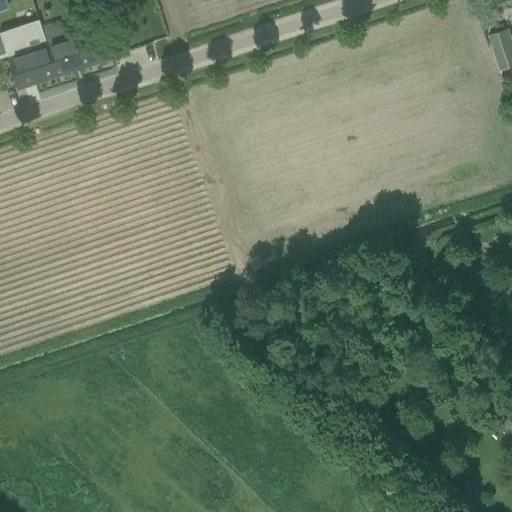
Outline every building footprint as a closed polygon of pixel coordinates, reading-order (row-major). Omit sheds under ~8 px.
[(0,82),(2,90),(5,89),(18,85),(18,87),(107,58),(97,28),(65,38),(61,24),(4,42),(8,53),(0,55),(0,82)] [(511,65),(511,46),(494,52),(500,70),(511,65)] [(511,383),(496,368),(494,366),(489,360),(474,375),(481,382),(497,398),(511,383)] [(454,383),(469,396),(483,409),(494,398),(479,384),(465,371),(454,383)] [(511,400),(494,421),(511,437),(511,400)] [(466,494),(471,490),(464,483),(460,488),(466,494)]
